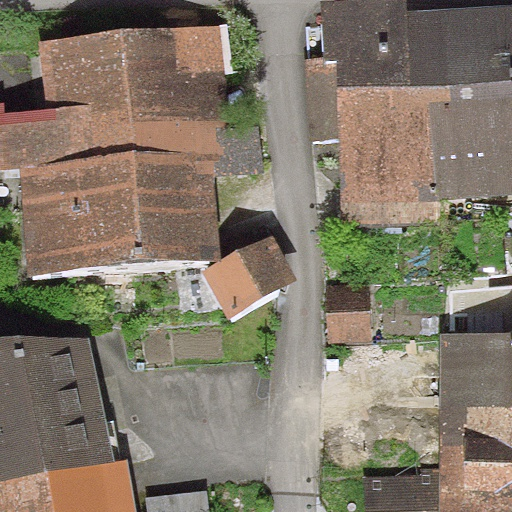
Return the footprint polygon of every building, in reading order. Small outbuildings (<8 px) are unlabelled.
[(403,0),(380,0),(317,2),(319,61),(339,60),(340,82),(407,80),(404,11),(403,0)] [(511,4),(404,11),(407,80),(447,81),(511,77),(511,4)] [(222,140),(214,39),(42,53),(48,122),(0,125),(0,167),(29,165),(38,272),(212,258),(205,173),(252,169),(250,137),(222,140)] [(511,77),(447,81),(447,106),(428,106),(431,200),(511,191),(511,77)] [(407,80),(340,82),(342,222),(431,219),(431,200),(428,106),(447,106),(447,81),(407,80)] [(292,286),(267,244),(207,279),(232,322),(292,286)] [(367,339),(365,274),(331,275),(334,341),(367,339)] [(511,274),(462,276),(463,336),(511,335),(511,274)] [(442,335),(440,451),(473,451),(474,408),(511,408),(511,335),(463,336),(442,335)] [(0,479),(97,465),(80,351),(0,363),(0,479)] [(428,478),(429,511),(511,511),(511,408),(474,408),(473,451),(440,451),(441,476),(428,478)] [(125,511),(119,475),(0,493),(0,511),(125,511)] [(429,511),(428,478),(368,480),(369,511),(429,511)]
